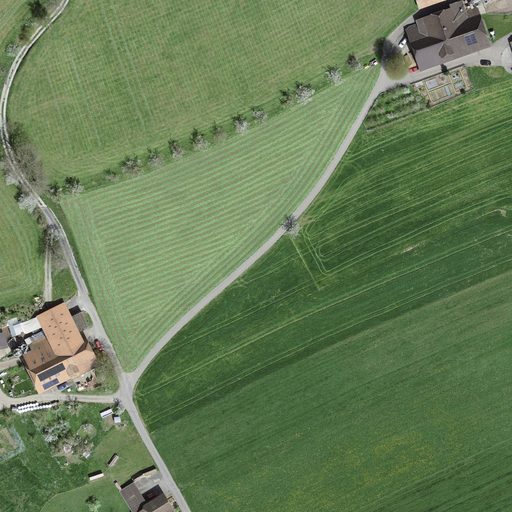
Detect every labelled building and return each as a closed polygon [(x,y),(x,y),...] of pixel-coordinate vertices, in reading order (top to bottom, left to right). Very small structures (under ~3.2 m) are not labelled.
[(420,71),(491,47),(478,8),(475,6),(465,10),(462,1),(449,4),(450,8),(444,10),(444,9),(415,20),(416,24),(409,26),(405,29),(420,71)] [(63,304),(39,316),(48,334),(29,344),(37,360),(30,363),(41,385),(68,373),(70,378),(97,363),(80,329),(88,325),(82,311),(69,317),(63,304)] [(10,325),(13,335),(26,330),(22,320),(10,325)] [(10,328),(0,330),(0,346),(9,345),(7,336),(11,335),(10,328)] [(120,490),(132,511),(161,511),(161,510),(164,508),(165,510),(169,508),(163,497),(147,506),(133,483),(120,490)]
